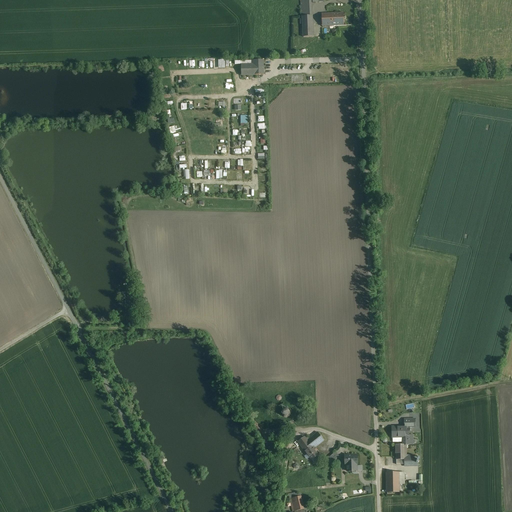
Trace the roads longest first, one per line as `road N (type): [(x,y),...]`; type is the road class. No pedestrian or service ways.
road 1 (unclassified): [(379,511),(363,0)]
road 2 (unclassified): [(0,177),(171,511)]
road 3 (track): [(375,405),(511,381)]
